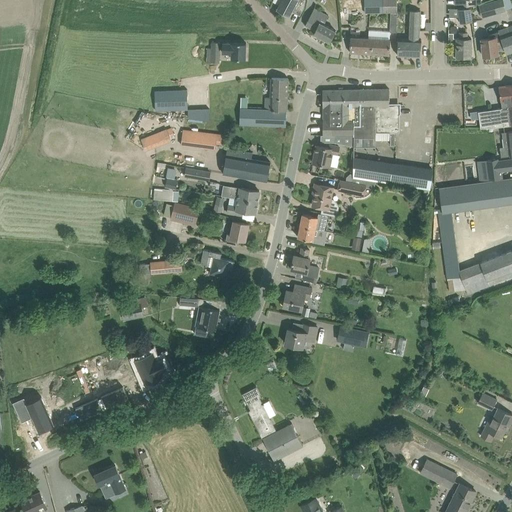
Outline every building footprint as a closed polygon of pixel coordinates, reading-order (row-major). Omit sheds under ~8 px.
[(281,0),(277,9),(289,15),(292,11),(300,15),(304,7),(306,0),(281,0)] [(385,13),(384,0),(365,0),(366,13),(385,13)] [(396,0),(384,0),(385,13),(397,12),(396,0)] [(503,0),(496,0),(493,1),(496,11),(506,9),(503,0)] [(482,15),(496,11),(493,1),(479,5),(482,15)] [(315,8),(305,25),(315,30),(314,33),(330,41),(336,30),(324,24),(329,15),(324,13),(315,8)] [(473,21),(470,9),(463,8),(458,9),(459,16),(460,23),(473,21)] [(420,39),(421,11),(410,10),(408,38),(399,38),(398,55),(421,56),(422,39),(420,39)] [(511,51),(511,25),(499,30),(499,31),(505,49),(507,53),(511,51)] [(368,46),(369,30),(368,37),(360,37),(360,32),(351,31),(351,36),(350,52),(372,53),(373,46),(368,46)] [(389,39),(390,32),(390,31),(369,30),(368,46),(373,46),(372,53),(390,54),(391,39),(389,39)] [(482,39),(484,56),(499,54),(498,50),(505,49),(499,31),(495,32),(496,37),(482,39)] [(457,38),(456,57),(471,57),(472,38),(467,38),(467,32),(460,32),(460,38),(457,38)] [(208,48),(207,61),(220,62),(220,42),(212,42),(212,48),(208,48)] [(247,43),(232,42),(232,43),(223,42),(223,52),(232,53),(232,58),(246,59),(247,43)] [(272,77),(272,78),(271,97),(266,97),(265,109),(241,108),(240,124),(286,126),(287,110),(288,78),(272,77)] [(492,125),(493,127),(503,126),(511,124),(511,84),(500,86),(503,107),(479,111),(481,127),(492,125)] [(324,119),(330,119),(330,135),(335,135),(354,135),(354,137),(376,137),(376,132),(400,132),(400,113),(399,113),(399,105),(399,104),(398,104),(398,105),(390,105),(390,89),(323,90),(324,119)] [(215,122),(219,102),(187,96),(183,116),(215,122)] [(172,127),(147,137),(150,147),(171,139),(170,135),(174,134),(172,127)] [(215,150),(216,143),(225,145),(226,135),(184,129),(182,145),(215,150)] [(511,156),(511,130),(508,131),(502,132),(504,146),(500,147),(501,156),(511,155),(511,156)] [(354,135),(335,135),(335,142),(354,146),(354,137),(354,135)] [(317,145),(313,162),(330,166),(332,153),(338,154),(339,146),(330,144),(330,147),(317,145)] [(224,173),(267,181),(271,161),(252,158),(253,152),(228,148),(224,173)] [(470,162),(473,182),(483,181),(483,180),(503,178),(502,170),(511,169),(511,158),(498,160),(498,158),(487,159),(487,160),(470,162)] [(396,163),(393,162),(390,182),(430,188),(433,168),(429,168),(396,163)] [(187,167),(185,177),(209,181),(211,171),(187,167)] [(176,169),(169,168),(165,187),(177,189),(179,180),(174,179),(176,169)] [(374,188),(376,180),(353,177),(353,182),(366,184),(365,187),(374,188)] [(452,211),(511,202),(511,182),(511,178),(483,182),(483,181),(473,182),(473,184),(440,188),(443,211),(439,212),(443,242),(456,240),(452,211)] [(374,189),(374,188),(365,187),(366,184),(352,181),(339,179),(337,190),(364,196),(365,187),(374,189)] [(313,205),(322,207),(321,213),(337,216),(339,206),(335,199),(332,199),(331,199),(333,187),(315,183),(314,190),(316,190),(315,196),(313,205)] [(231,191),(230,197),(258,201),(260,190),(240,187),(232,186),(231,191)] [(174,189),(154,188),(154,199),(177,201),(178,191),(174,191),(174,189)] [(218,196),(214,210),(221,212),(225,198),(218,196)] [(256,213),(258,201),(230,197),(228,212),(242,215),(243,210),(256,213)] [(171,219),(196,226),(200,209),(176,203),(175,205),(167,203),(164,215),(172,217),(171,219)] [(300,225),(316,228),(317,222),(325,224),(326,218),(318,217),(318,216),(303,213),(300,225)] [(245,240),(249,223),(234,220),(231,233),(227,233),(226,242),(236,244),(237,238),(245,240)] [(364,229),(365,222),(357,220),(356,228),(364,229)] [(314,234),(316,228),(300,225),(298,237),(313,240),(313,239),(321,241),(322,236),(314,234)] [(354,236),(353,243),(360,244),(361,237),(354,236)] [(360,249),(366,251),(369,239),(363,237),(360,249)] [(416,250),(426,250),(426,239),(416,238),(416,250)] [(511,250),(460,270),(456,240),(443,242),(448,278),(450,291),(467,289),(468,292),(511,275),(511,250)] [(291,269),(305,272),(304,278),(316,281),(319,267),(309,265),(311,258),(308,258),(310,249),(302,248),(300,256),(294,255),(291,269)] [(210,250),(204,249),(200,263),(207,264),(208,255),(213,256),(210,273),(227,276),(228,267),(233,268),(235,260),(221,257),(222,253),(210,250)] [(151,263),(152,274),(181,271),(180,260),(151,263)] [(283,306),(302,310),(303,307),(306,295),(311,296),(312,287),(295,284),(294,291),(287,289),(283,306)] [(372,285),(371,294),(384,295),(385,286),(372,285)] [(198,304),(198,298),(181,296),(180,304),(197,306),(198,304)] [(121,302),(124,320),(144,316),(140,298),(121,302)] [(220,309),(204,306),(200,305),(195,325),(216,330),(220,309)] [(303,307),(302,310),(301,315),(309,316),(309,313),(310,308),(303,307)] [(285,343),(303,347),(305,338),(315,341),(318,327),(305,324),(303,331),(289,328),(285,343)] [(337,340),(355,344),(366,346),(369,331),(341,325),(337,340)] [(140,357),(150,381),(169,373),(167,368),(172,366),(167,354),(161,357),(158,349),(140,357)] [(497,399),(483,392),(479,390),(477,394),(481,396),(478,402),(492,409),(497,399)] [(16,400),(25,420),(35,416),(41,430),(56,423),(43,395),(29,401),(26,396),(16,400)] [(251,414),(263,437),(276,431),(258,395),(247,401),(253,413),(251,414)] [(511,414),(499,408),(491,422),(488,429),(485,428),(481,436),(491,440),(494,433),(502,437),(508,425),(509,426),(511,420),(511,414)] [(292,423),(276,431),(263,437),(275,460),(303,445),(292,423)] [(421,472),(451,487),(457,474),(427,459),(421,472)] [(116,465),(95,474),(100,484),(111,479),(116,492),(126,488),(120,475),(116,465)] [(466,511),(476,491),(460,483),(445,511),(466,511)] [(37,511),(36,511),(49,511),(47,507),(40,492),(24,500),(28,511),(35,508),(36,511),(37,511)] [(301,505),(304,511),(323,511),(316,497),(301,505)]
